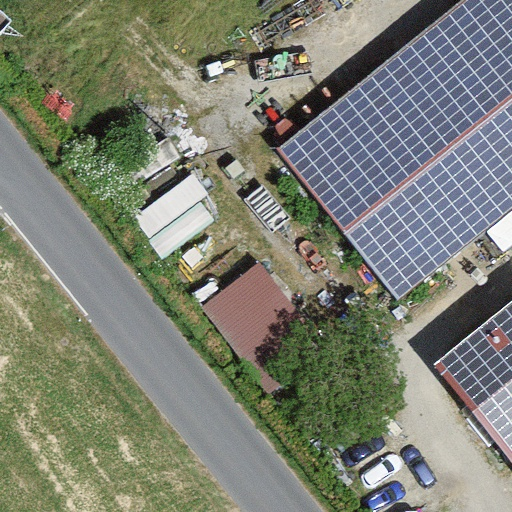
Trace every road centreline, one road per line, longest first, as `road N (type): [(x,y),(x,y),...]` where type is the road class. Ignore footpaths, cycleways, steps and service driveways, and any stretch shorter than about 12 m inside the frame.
road 1 (track): [(415,350),(251,160),(239,123),(254,89),(375,0)]
road 2 (tertiary): [(278,511),(0,165)]
road 3 (track): [(500,511),(416,398),(415,350)]
road 4 (track): [(415,350),(511,271)]
